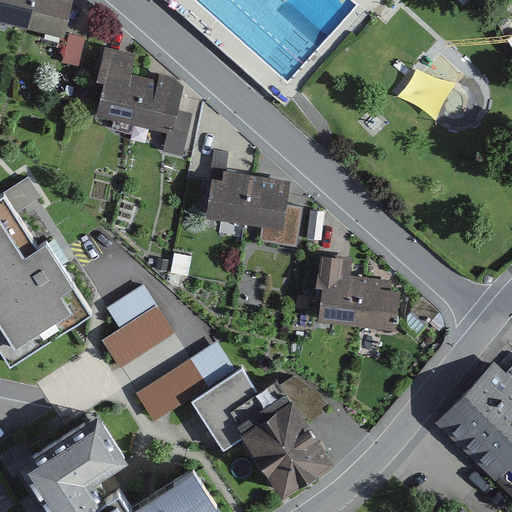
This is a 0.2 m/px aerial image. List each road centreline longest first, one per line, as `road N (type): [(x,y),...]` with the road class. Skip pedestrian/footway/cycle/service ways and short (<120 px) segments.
road 1 (residential): [(123,0),(489,321)]
road 2 (residential): [(489,321),(370,465),(318,511)]
